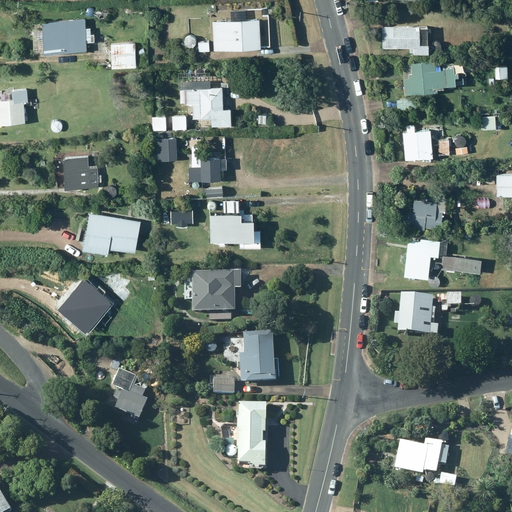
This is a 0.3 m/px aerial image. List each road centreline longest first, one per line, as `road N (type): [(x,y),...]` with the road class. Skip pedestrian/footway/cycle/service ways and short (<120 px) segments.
road 1 (tertiary): [(323,0),(342,72),(357,211),(342,396)]
road 2 (residential): [(511,377),(391,397),(342,396)]
road 3 (tertiary): [(37,416),(170,511)]
